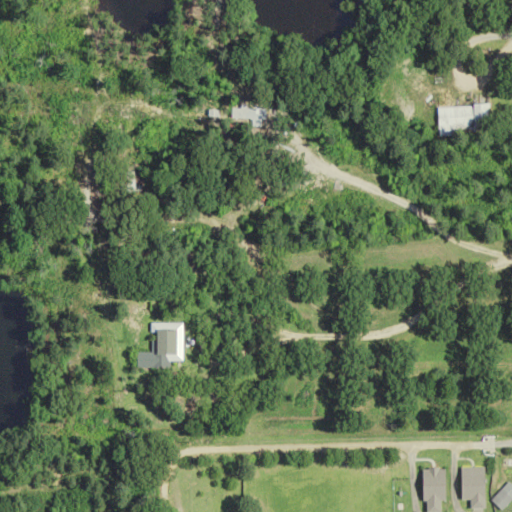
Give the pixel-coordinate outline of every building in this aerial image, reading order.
[(487,105),(437,106),(437,136),(449,135),(449,128),(487,127),(487,105)] [(132,171),(117,171),(117,192),(132,192),(132,171)] [(169,368),(169,361),(181,361),(181,323),(149,323),(149,352),(136,352),(136,368),(169,368)] [(462,500),(471,500),(471,509),(485,509),(485,468),(462,468),(462,500)] [(446,511),(447,469),(423,469),(423,511),(446,511)] [(490,500),(501,510),(511,499),(511,486),(507,482),(490,500)]
